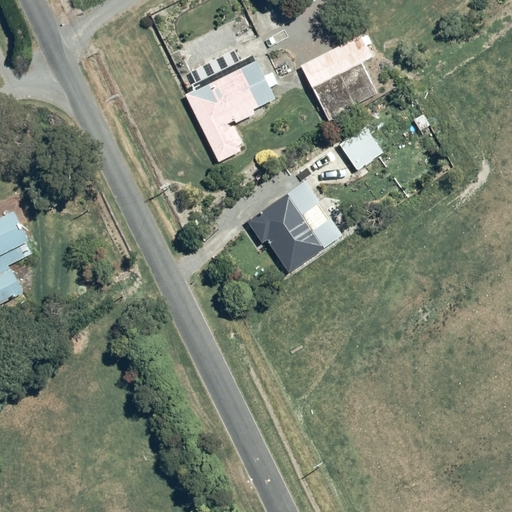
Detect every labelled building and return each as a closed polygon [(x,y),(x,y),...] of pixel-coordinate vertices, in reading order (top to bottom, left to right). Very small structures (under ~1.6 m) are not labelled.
[(379,58),(366,33),(303,68),(333,121),(381,94),(365,66),(379,58)] [(259,55),(217,75),(193,87),(196,92),(189,96),(221,164),(247,151),(235,126),(258,115),(257,111),(281,100),(259,55)] [(384,153),(367,128),(340,146),(358,171),(384,153)] [(346,238),(309,182),(249,221),(264,243),(269,240),(291,274),(346,238)] [(0,220),(0,272),(37,253),(30,241),(16,213),(0,220)] [(0,306),(26,294),(15,271),(0,278),(0,306)]
